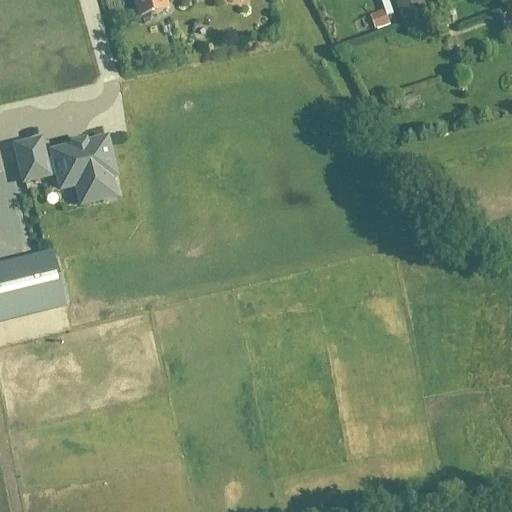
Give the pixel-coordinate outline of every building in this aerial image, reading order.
[(168,0),(134,0),(140,21),(172,13),(168,0)] [(210,0),(213,9),(245,0),(210,0)] [(393,0),(405,29),(430,19),(422,0),(393,0)] [(370,23),(376,37),(391,31),(385,17),(370,23)] [(79,209),(112,201),(107,180),(113,179),(104,142),(49,155),(58,193),(75,189),(79,209)]
